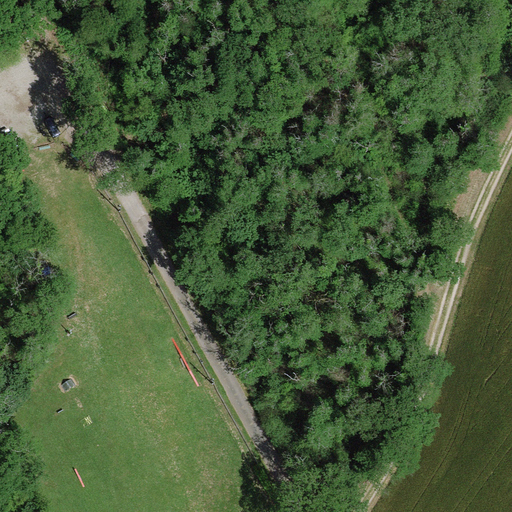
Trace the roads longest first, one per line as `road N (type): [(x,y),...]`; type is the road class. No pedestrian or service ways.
road 1 (track): [(302,511),(138,220),(45,93)]
road 2 (track): [(511,141),(472,228),(413,415),(358,511)]
road 3 (track): [(448,307),(426,279),(388,184),(379,136),(380,55),(403,0)]
